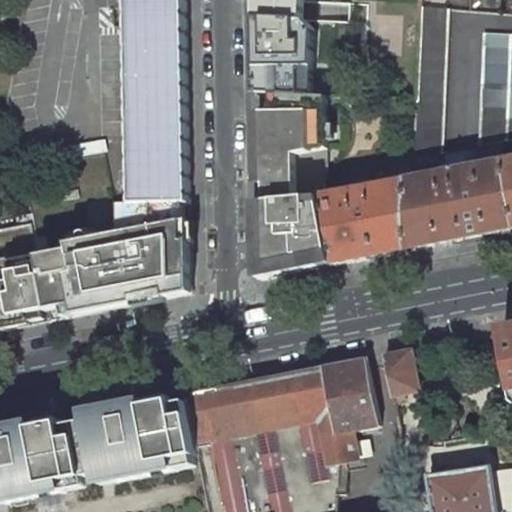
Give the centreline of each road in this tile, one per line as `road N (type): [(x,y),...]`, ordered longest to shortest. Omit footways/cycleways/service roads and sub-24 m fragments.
road 1 (residential): [(227,321),(222,0)]
road 2 (secondary): [(511,265),(227,321)]
road 3 (secondary): [(227,321),(0,367)]
